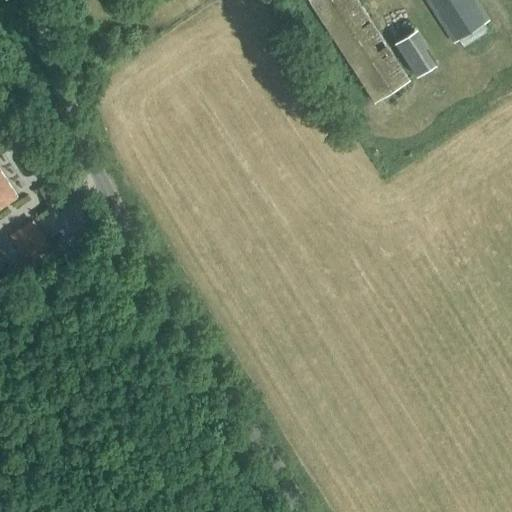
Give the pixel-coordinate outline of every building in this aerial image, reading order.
[(253,0),(246,6),(270,40),(285,30),(264,0),(253,0)] [(308,0),(375,103),(409,82),(356,0),(308,0)] [(489,23),(474,0),(427,0),(456,44),(489,23)] [(418,74),(436,63),(413,30),(401,36),(403,38),(397,42),(418,74)] [(0,210),(18,198),(0,170),(0,210)] [(55,254),(33,220),(11,234),(26,256),(30,253),(38,265),(55,254)]
